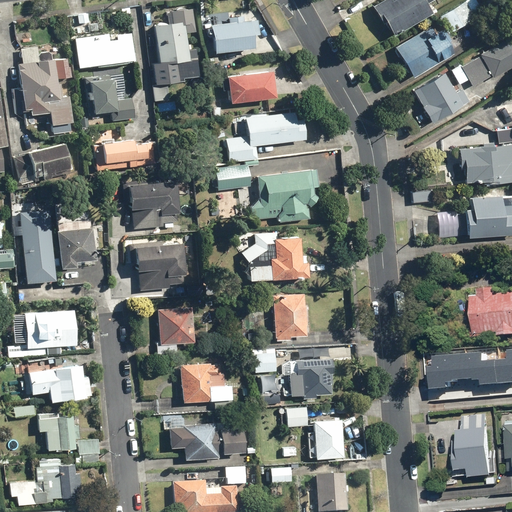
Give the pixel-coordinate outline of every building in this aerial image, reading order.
[(378,0),(369,5),(388,36),(433,9),(426,0),(378,0)] [(484,15),(475,0),(465,0),(436,17),(448,36),(484,15)] [(189,32),(187,10),(172,11),(173,23),(151,25),(156,64),(184,60),(181,33),(189,32)] [(69,36),(87,33),(84,15),(66,19),(69,36)] [(207,25),(210,52),(248,49),(245,22),(207,25)] [(388,49),(405,78),(449,53),(432,24),(388,49)] [(70,40),(74,68),(131,60),(127,32),(70,40)] [(511,34),(476,53),(490,79),(511,66),(511,34)] [(64,59),(55,60),(57,78),(66,77),(64,59)] [(50,61),(14,64),(18,115),(44,113),(48,136),(70,133),(64,97),(53,99),(50,61)] [(224,78),(227,103),(269,97),(266,73),(224,78)] [(457,101),(442,73),(409,91),(424,119),(457,101)] [(166,98),(162,76),(148,79),(152,100),(166,98)] [(131,96),(107,99),(105,78),(82,80),(85,117),(106,116),(107,121),(134,118),(131,96)] [(294,112),(242,119),(244,136),(224,139),(227,162),(253,159),(251,145),(297,139),(294,112)] [(90,147),(92,171),(152,166),(150,142),(90,147)] [(60,144),(11,157),(18,183),(67,170),(60,144)] [(456,150),(460,182),(511,176),(511,148),(511,144),(456,150)] [(210,169),(213,189),(245,185),(243,166),(210,169)] [(305,170),(254,176),(259,220),(310,214),(305,170)] [(170,181),(122,185),(126,229),(174,225),(170,181)] [(459,201),(462,238),(511,233),(511,228),(509,197),(459,201)] [(219,218),(218,204),(208,205),(209,219),(219,218)] [(50,280),(46,210),(16,212),(20,281),(50,280)] [(88,228),(52,232),(56,265),(92,261),(88,228)] [(298,275),(294,238),(266,241),(270,278),(298,275)] [(175,241),(131,245),(135,291),(179,287),(175,241)] [(0,253),(0,264),(9,264),(8,253),(0,253)] [(303,335),(299,294),(268,298),(272,338),(303,335)] [(511,294),(470,298),(474,338),(511,334),(511,294)] [(152,311),(156,344),(190,341),(186,308),(152,311)] [(20,314),(22,347),(68,344),(66,311),(20,314)] [(259,332),(243,332),(243,343),(259,343),(259,332)] [(433,368),(435,389),(452,388),(452,383),(486,380),(486,386),(511,383),(511,348),(510,349),(511,360),(489,361),(488,352),(437,357),(438,367),(433,368)] [(272,349),(251,350),(252,373),(273,372),(272,349)] [(327,359),(291,360),(293,395),(328,394),(327,359)] [(177,365),(179,403),(220,401),(219,363),(177,365)] [(28,395),(44,393),(46,403),(85,396),(82,377),(78,378),(77,366),(25,373),(28,395)] [(10,417),(34,415),(33,406),(9,408),(10,417)] [(283,409),(284,425),(304,424),(303,408),(283,409)] [(45,451),(69,449),(66,416),(41,419),(45,451)] [(455,479),(489,477),(485,417),(452,419),(455,479)] [(310,458),(339,455),(336,422),(307,424),(310,458)] [(165,429),(166,448),(179,447),(179,455),(239,452),(237,424),(178,428),(178,429),(165,429)] [(281,456),(295,456),(295,447),(281,447),(281,456)] [(74,459),(32,462),(34,483),(12,485),(14,507),(73,501),(73,499),(76,499),(74,459)] [(268,469),(268,482),(289,481),(288,468),(268,469)] [(341,474),(311,477),(314,511),(343,511),(344,511),(341,474)] [(234,511),(233,494),(232,488),(218,489),(218,495),(202,496),(201,482),(170,485),(172,511),(177,510),(177,511),(234,511)]
